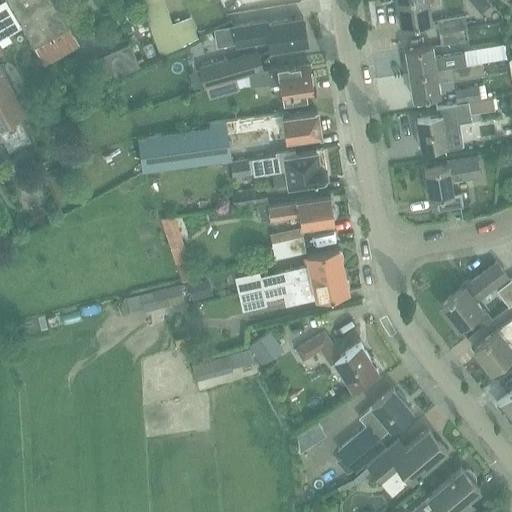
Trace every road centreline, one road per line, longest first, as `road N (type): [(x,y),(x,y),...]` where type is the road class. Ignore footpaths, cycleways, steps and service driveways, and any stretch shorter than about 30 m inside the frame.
road 1 (tertiary): [(383,255),(339,0)]
road 2 (tertiary): [(511,459),(430,350),(383,255)]
road 3 (residential): [(383,255),(511,226)]
